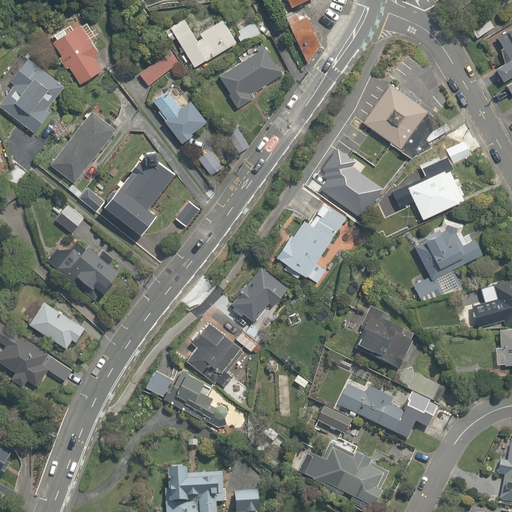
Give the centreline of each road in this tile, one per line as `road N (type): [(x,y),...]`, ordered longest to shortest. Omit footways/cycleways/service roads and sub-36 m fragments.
road 1 (secondary): [(48,511),(122,351),(369,6)]
road 2 (residential): [(511,169),(443,47),(421,27)]
road 3 (residential): [(418,511),(469,424),(511,404)]
